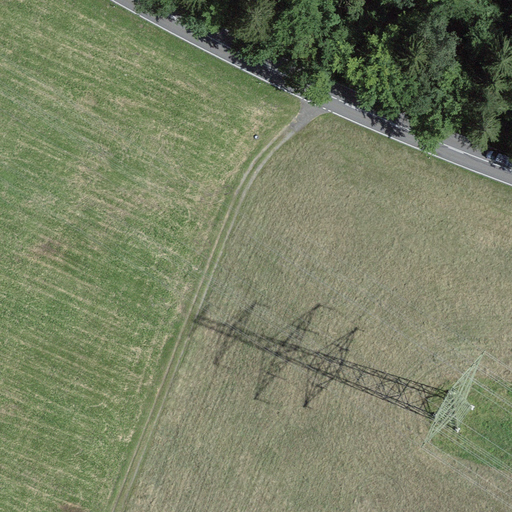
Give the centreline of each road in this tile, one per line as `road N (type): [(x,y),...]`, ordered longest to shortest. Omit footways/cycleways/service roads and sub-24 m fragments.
road 1 (track): [(330,93),(230,188),(106,511)]
road 2 (secondary): [(511,165),(330,93),(147,0)]
